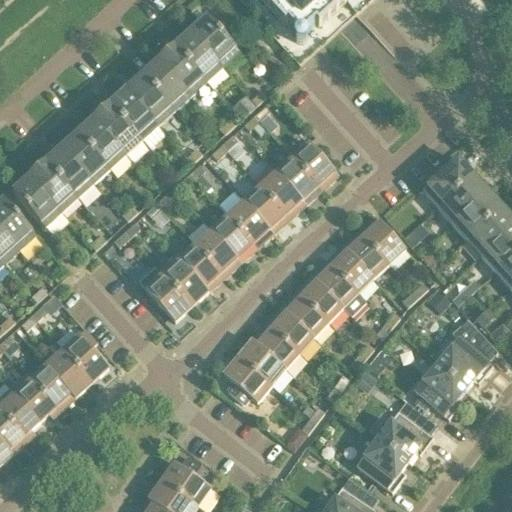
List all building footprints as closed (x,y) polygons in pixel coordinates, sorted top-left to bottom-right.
[(375,0),(237,0),(300,69),(304,65),(348,25),(375,0)] [(207,22),(191,37),(216,65),(223,72),(231,65),(240,57),(207,22)] [(191,37),(176,50),(175,51),(207,87),(223,72),(191,37)] [(175,51),(176,50),(175,49),(157,66),(158,67),(159,66),(191,101),(207,87),(175,51)] [(158,67),(143,80),(175,116),(191,101),(159,66),(158,67)] [(175,116),(143,80),(126,95),(158,131),(175,116)] [(126,95),(111,109),(110,109),(142,145),(158,131),(126,95)] [(257,111),(267,101),(261,96),(251,105),(257,111)] [(230,110),(242,124),(257,111),(244,97),(230,110)] [(110,109),(111,109),(110,108),(92,124),(93,125),(94,124),(126,160),(142,145),(110,109)] [(255,121),(260,127),(270,117),(265,111),(255,121)] [(260,127),(255,121),(244,130),(250,136),(260,127)] [(94,124),(93,125),(78,138),(110,174),(126,160),(94,124)] [(225,139),(235,130),(229,124),(219,133),(225,139)] [(110,174),(78,138),(62,153),(94,188),(110,174)] [(232,141),(222,150),(227,156),(238,146),(232,141)] [(308,149),(292,162),(322,196),(337,182),(339,180),(332,173),(319,159),(317,156),(323,151),(315,142),(309,148),(309,147),(308,149)] [(227,156),(222,150),(212,159),(217,165),(227,156)] [(46,165),(45,166),(78,203),(94,188),(62,153),(47,167),(46,165)] [(192,168),(202,159),(197,153),(187,162),(192,168)] [(322,196),(292,162),(276,177),(306,210),(322,196)] [(438,213),(473,181),(458,164),(422,196),(438,213)] [(78,203),(45,166),(28,182),(29,183),(30,182),(62,218),(78,203)] [(190,179),(195,185),(205,176),(200,170),(190,179)] [(276,177),(260,192),(289,225),(306,210),(276,177)] [(195,185),(190,179),(179,188),(185,194),(195,185)] [(201,179),(195,185),(205,196),(211,191),(201,179)] [(488,197),(473,181),(438,213),(452,229),(488,197)] [(30,182),(29,183),(13,197),(45,233),(62,218),(30,182)] [(160,197),(170,188),(165,182),(155,191),(160,197)] [(260,192),(244,206),(273,239),(289,225),(260,192)] [(244,206),(243,207),(234,197),(219,211),(227,221),(257,254),(273,239),(244,206)] [(502,213),(488,197),(452,229),(466,245),(502,213)] [(157,208),(162,214),(173,205),(167,199),(157,208)] [(4,205),(0,208),(0,234),(19,256),(36,241),(4,205)] [(162,214),(157,208),(147,217),(152,223),(162,214)] [(128,226),(138,217),(133,211),(122,220),(128,226)] [(511,223),(502,213),(466,245),(481,261),(511,232),(511,223)] [(227,221),(211,235),(241,268),(257,254),(227,221)] [(376,222),(359,237),(389,270),(405,255),(376,222)] [(125,237),(130,243),(140,234),(135,228),(125,237)] [(511,232),(481,261),(495,277),(511,261),(511,232)] [(0,266),(3,270),(19,256),(0,234),(0,266)] [(241,268),(211,235),(195,250),(224,283),(241,268)] [(412,235),(403,243),(411,253),(420,245),(412,235)] [(130,243),(125,237),(114,246),(120,252),(130,243)] [(389,270),(359,237),(343,252),(373,284),(389,270)] [(95,255),(97,253),(106,246),(100,240),(90,249),(95,255)] [(195,250),(178,265),(208,298),(224,283),(195,250)] [(373,284),(343,252),(327,267),(358,299),(373,284)] [(511,290),(511,261),(495,277),(510,293),(511,290)] [(208,298),(178,265),(162,279),(192,312),(208,298)] [(327,267),(311,282),(343,313),(352,323),(366,308),(357,299),(358,299),(327,267)] [(192,312),(162,279),(156,272),(139,287),(175,327),(192,312)] [(311,282),(296,298),(328,329),(343,313),(311,282)] [(423,288),(413,297),(418,303),(428,294),(423,288)] [(37,307),(47,298),(42,292),(32,301),(37,307)] [(428,306),(441,318),(451,307),(437,295),(428,306)] [(418,303),(413,297),(402,306),(408,312),(418,303)] [(51,318),(64,307),(56,298),(43,309),(51,318)] [(328,329),(296,298),(281,313),(313,344),(328,329)] [(457,312),(466,304),(460,298),(451,306),(457,312)] [(42,311),(32,320),(37,327),(47,317),(42,311)] [(313,344),(281,313),(266,330),(299,359),(313,344)] [(476,324),(482,331),(494,320),(488,313),(476,324)] [(385,328),(391,333),(400,323),(394,318),(385,328)] [(37,327),(32,320),(21,330),(27,336),(37,327)] [(0,330),(5,336),(15,327),(10,321),(0,329),(0,330)] [(459,344),(437,370),(466,395),(474,386),(480,378),(483,380),(485,382),(490,376),(493,372),(482,363),(493,353),(468,325),(453,338),(459,344)] [(391,333),(385,328),(376,339),(382,344),(391,333)] [(499,349),(511,339),(502,329),(491,340),(499,349)] [(252,346),(285,375),(294,383),(308,367),(299,359),(266,330),(252,346)] [(85,335),(62,355),(92,388),(109,373),(92,354),(98,348),(85,335)] [(10,340),(0,348),(0,349),(5,355),(15,346),(10,340)] [(285,375),(252,346),(238,363),(272,391),(285,375)] [(368,349),(359,359),(365,365),(374,354),(368,349)] [(62,355),(46,370),(76,403),(92,388),(62,355)] [(365,365),(359,359),(350,370),(356,375),(365,365)] [(378,379),(385,370),(375,362),(368,371),(378,379)] [(272,391),(238,363),(223,380),(233,388),(228,394),(228,397),(243,409),(246,409),(251,403),(257,408),(272,391)] [(46,370),(31,383),(30,384),(56,413),(63,406),(67,411),(76,403),(46,370)] [(466,395),(437,370),(415,397),(419,400),(431,410),(449,425),(457,415),(453,411),(466,395)] [(27,379),(10,394),(40,427),(56,413),(30,384),(31,383),(27,379)] [(343,381),(334,392),(341,396),(349,385),(343,381)] [(341,396),(334,392),(326,402),(332,407),(341,396)] [(40,427),(10,394),(0,403),(0,414),(24,441),(40,427)] [(419,400),(414,407),(425,417),(431,410),(419,400)] [(308,412),(303,418),(310,424),(315,417),(308,412)] [(315,417),(310,424),(316,429),(325,418),(318,413),(315,417)] [(0,446),(12,460),(21,452),(17,448),(24,441),(0,414),(0,446)] [(398,417),(378,445),(408,467),(421,450),(426,454),(434,444),(398,417)] [(316,429),(310,424),(301,435),(308,439),(316,429)] [(408,467),(378,445),(357,472),(392,499),(400,488),(395,485),(408,467)] [(0,471),(12,460),(0,446),(0,471)] [(188,462),(181,472),(175,468),(161,486),(198,511),(211,493),(208,491),(215,482),(188,462)] [(197,511),(198,511),(161,486),(149,504),(160,511),(197,511)] [(329,511),(369,511),(342,493),(329,511)]
